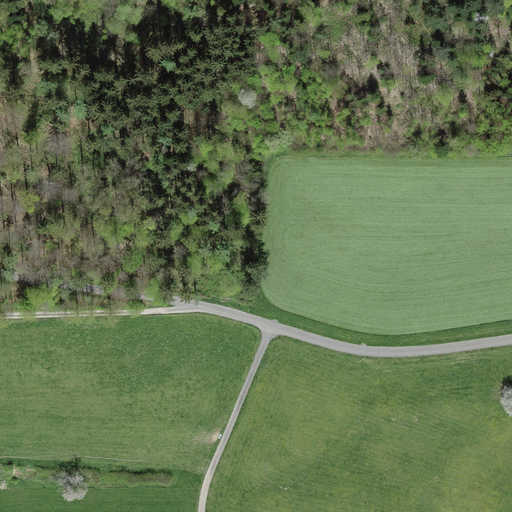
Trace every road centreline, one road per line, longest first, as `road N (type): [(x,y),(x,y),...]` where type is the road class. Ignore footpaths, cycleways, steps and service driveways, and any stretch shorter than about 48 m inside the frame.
road 1 (unclassified): [(511,339),(358,349),(217,307),(0,271)]
road 2 (track): [(0,316),(217,307)]
road 3 (track): [(271,325),(207,477),(201,511)]
